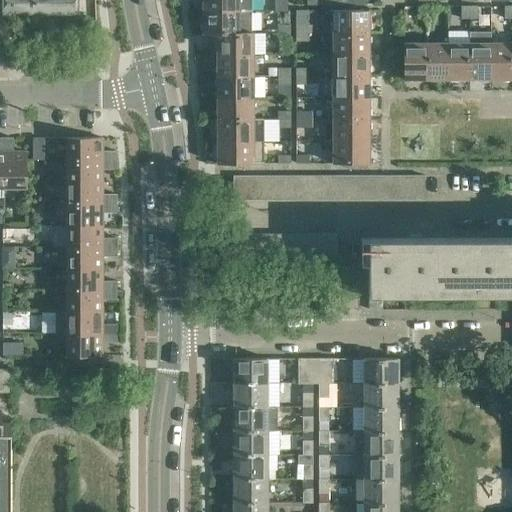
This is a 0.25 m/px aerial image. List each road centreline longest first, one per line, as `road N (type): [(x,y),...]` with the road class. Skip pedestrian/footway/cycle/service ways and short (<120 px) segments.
road 1 (tertiary): [(170,336),(164,167),(151,83)]
road 2 (residential): [(170,336),(354,335)]
road 3 (tertiary): [(158,511),(170,336)]
road 4 (unknown): [(388,511),(389,336)]
road 5 (residential): [(353,213),(511,211)]
road 6 (residential): [(354,335),(511,337)]
road 7 (residential): [(151,83),(100,94),(0,94)]
road 8 (residential): [(354,335),(353,213)]
